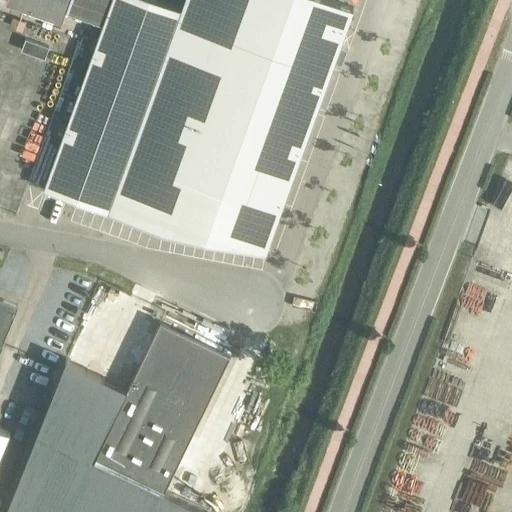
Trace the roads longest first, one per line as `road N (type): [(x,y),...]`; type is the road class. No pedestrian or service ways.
road 1 (residential): [(340,511),(511,55)]
road 2 (unclassified): [(278,295),(0,234)]
